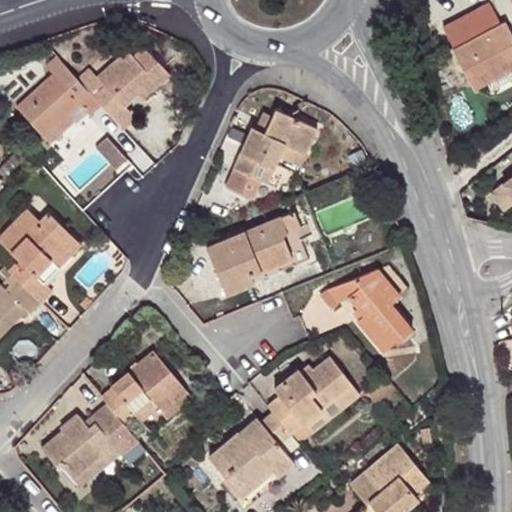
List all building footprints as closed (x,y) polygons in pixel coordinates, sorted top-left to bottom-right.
[(473,89),(490,80),(487,74),(508,63),(511,69),(511,68),(511,36),(505,23),(453,50),(473,89)] [(138,44),(130,52),(133,56),(142,48),(138,44)] [(102,103),(124,127),(135,117),(124,105),(138,92),(143,88),(148,95),(170,74),(145,46),(142,48),(133,56),(130,52),(127,49),(97,76),(104,84),(93,94),(102,103)] [(487,74),(490,80),(511,69),(508,63),(487,74)] [(88,66),(77,76),(79,78),(93,94),(104,84),(97,76),(88,66)] [(89,115),(102,103),(93,94),(79,78),(67,89),(53,73),(16,105),(45,137),(70,115),(81,105),(89,115)] [(143,88),(138,92),(143,99),(148,95),(143,88)] [(264,131),(254,126),(252,125),(226,185),(252,197),(259,179),(266,181),(278,156),(283,142),(305,152),(317,125),(275,106),(271,115),(264,131)] [(261,110),(254,126),(264,131),(271,115),(261,110)] [(75,121),(70,115),(45,137),(50,143),(75,121)] [(283,142),(278,156),(299,165),(305,152),(283,142)] [(511,177),(503,185),(511,196),(511,177)] [(504,208),(511,201),(511,196),(503,185),(492,194),(504,208)] [(11,272),(40,302),(52,291),(43,282),(59,266),(54,261),(68,247),(59,238),(68,229),(49,211),(40,220),(27,207),(0,235),(0,241),(19,259),(27,267),(23,271),(15,262),(8,270),(11,272)] [(281,215),(288,232),(301,227),(295,210),(281,215)] [(283,234),(288,232),(281,215),(206,246),(226,292),(254,280),(251,274),(292,257),(283,234)] [(54,261),(59,266),(82,243),(68,229),(59,238),(68,247),(54,261)] [(19,259),(15,262),(23,271),(27,267),(19,259)] [(348,296),(357,307),(364,314),(358,318),(383,349),(395,339),(397,341),(412,329),(390,303),(399,296),(376,267),(328,287),(339,301),(348,296)] [(30,313),(40,302),(11,272),(1,283),(0,282),(0,315),(16,299),(27,310),(30,313)] [(0,337),(27,310),(16,299),(0,315),(0,337)] [(364,314),(357,307),(352,311),(358,318),(364,314)] [(113,386),(102,395),(107,402),(125,423),(136,413),(132,409),(150,395),(159,407),(160,408),(186,387),(154,349),(111,384),(113,386)] [(281,394),(268,405),(272,410),(290,432),(302,422),(307,427),(326,412),(322,407),(353,381),(330,354),(314,368),(306,375),(300,368),(299,367),(275,387),(281,394)] [(308,360),(300,368),(306,375),(314,368),(308,360)] [(377,403),(396,387),(388,377),(368,393),(377,403)] [(307,427),(311,434),(362,392),(353,381),(322,407),(326,412),(307,427)] [(194,397),(186,387),(160,408),(167,418),(194,397)] [(132,409),(136,413),(142,421),(159,407),(150,395),(132,409)] [(116,446),(133,432),(125,423),(107,402),(90,416),(94,421),(88,426),(84,421),(79,415),(62,428),(40,446),(55,464),(59,461),(73,477),(101,454),(103,456),(116,446)] [(279,442),(290,432),(272,410),(260,419),(279,442)] [(59,425),(62,428),(79,415),(76,411),(59,425)] [(94,421),(90,416),(84,421),(88,426),(94,421)] [(248,430),(260,419),(258,416),(239,432),(245,440),(252,435),(248,430)] [(294,460),(279,442),(260,419),(248,430),(252,435),(245,440),(239,432),(209,457),(240,495),(272,469),(277,474),(294,460)] [(290,432),(300,443),(311,434),(307,427),(302,422),(290,432)] [(400,443),(365,472),(380,490),(366,502),(354,511),(399,511),(417,497),(412,492),(429,478),(400,443)] [(121,453),(116,446),(103,456),(101,454),(73,477),(80,487),(121,453)] [(280,479),(277,474),(272,469),(240,495),(249,505),(280,479)] [(380,490),(365,472),(351,485),(366,502),(380,490)]
